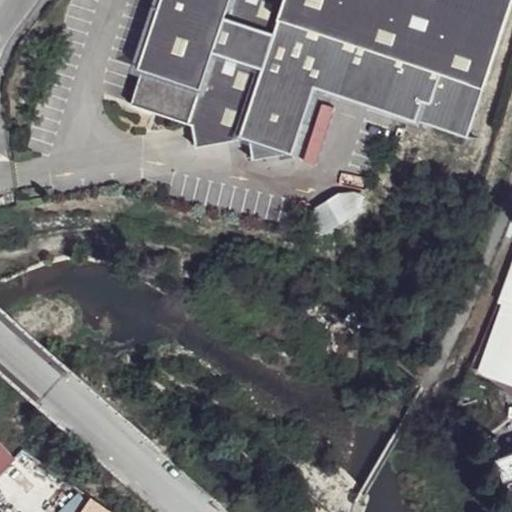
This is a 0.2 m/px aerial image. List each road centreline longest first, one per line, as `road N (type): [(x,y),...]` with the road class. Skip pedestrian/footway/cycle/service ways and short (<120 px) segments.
road 1 (unknown): [(0,173),(143,165),(272,187),(301,181),(331,129)]
road 2 (residential): [(194,511),(0,343)]
